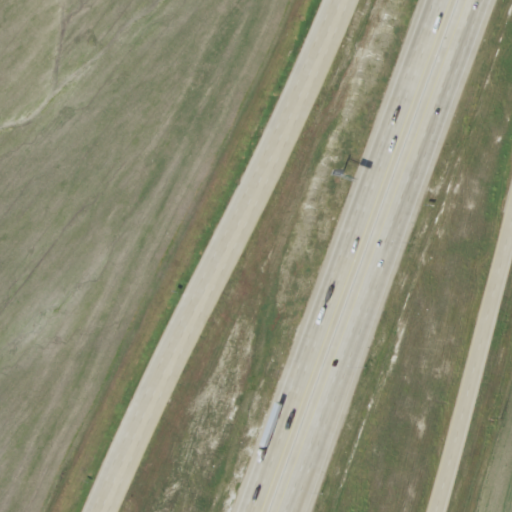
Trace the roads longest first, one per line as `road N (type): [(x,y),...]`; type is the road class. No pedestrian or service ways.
road 1 (tertiary): [(341,0),(95,511)]
road 2 (motorway): [(434,0),(245,511)]
road 3 (motorway): [(287,511),(475,0)]
road 4 (tertiary): [(432,511),(511,209)]
